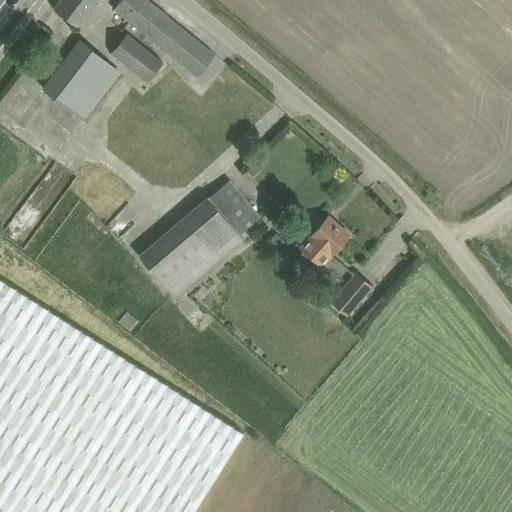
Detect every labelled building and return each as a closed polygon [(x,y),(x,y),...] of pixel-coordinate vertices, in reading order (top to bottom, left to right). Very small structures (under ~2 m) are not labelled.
[(78,26),(97,0),(59,0),(54,8),(78,26)] [(197,76),(215,54),(148,0),(119,0),(113,8),(197,76)] [(164,62),(126,33),(111,53),(148,82),(164,62)] [(121,69),(96,51),(81,39),(44,88),(60,100),(84,119),(121,69)] [(256,160),(246,169),(254,177),(263,168),(256,160)] [(208,197),(140,256),(174,295),(242,236),(240,234),(260,217),(229,180),(209,198),(208,197)] [(331,255),(336,249),(349,234),(328,216),(301,246),(322,265),(331,254),(331,255)] [(356,273),(332,302),(347,314),(371,286),(356,273)] [(0,511),(193,511),(244,434),(0,278),(0,511)]
